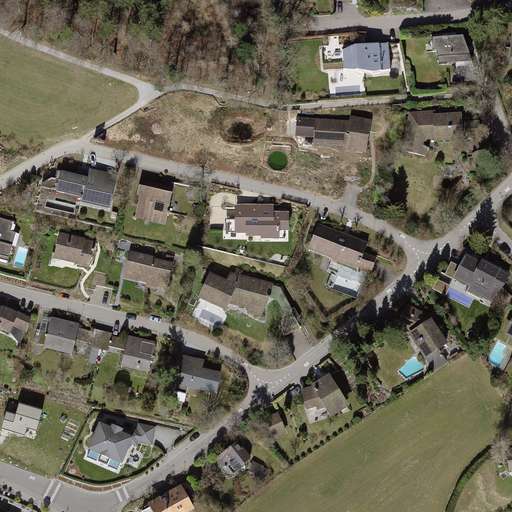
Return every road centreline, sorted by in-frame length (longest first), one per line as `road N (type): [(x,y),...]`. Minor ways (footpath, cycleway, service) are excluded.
road 1 (residential): [(429,260),(324,201),(81,147),(62,148),(0,184)]
road 2 (residential): [(272,388),(206,347),(0,289)]
road 3 (residential): [(94,511),(169,470),(272,388)]
road 4 (residential): [(272,388),(429,260)]
road 5 (residential): [(319,23),(496,0)]
road 6 (track): [(0,27),(159,92)]
